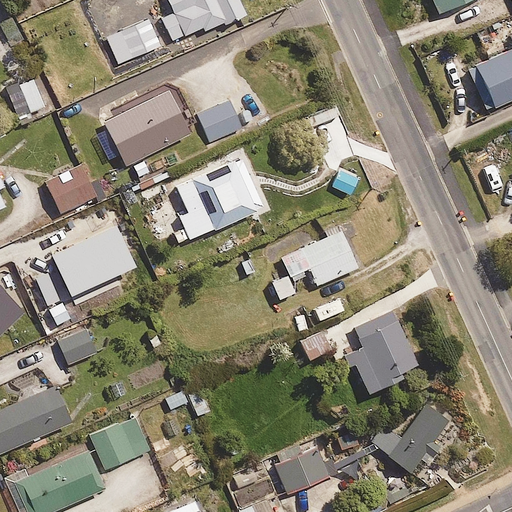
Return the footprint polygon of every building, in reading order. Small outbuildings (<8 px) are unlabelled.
[(241,13),(235,0),(165,0),(171,13),(160,18),(170,40),(201,26),(202,30),(241,13)] [(458,0),(428,0),(434,11),(458,0)] [(511,44),(463,68),(483,109),(511,94),(511,44)] [(43,105),(33,76),(4,86),(13,115),(43,105)] [(122,165),(129,161),(136,175),(149,168),(141,154),(184,132),(162,90),(100,122),(122,165)] [(238,127),(225,100),(195,114),(208,141),(238,127)] [(324,129),(321,111),(303,114),(305,131),(324,129)] [(230,224),(227,219),(259,205),(236,155),(172,184),(181,202),(172,206),(187,238),(215,225),(217,230),(230,224)] [(91,195),(77,166),(42,183),(56,212),(91,195)] [(354,177),(337,167),(328,183),(345,193),(354,177)] [(171,212),(165,200),(146,209),(152,221),(171,212)] [(353,266),(337,231),(279,257),(289,280),(301,275),(298,269),(305,266),(313,284),(353,266)] [(291,292),(285,276),(269,282),(275,298),(291,292)] [(352,365),(364,392),(400,375),(398,370),(413,363),(388,310),(351,327),(360,346),(341,355),(346,367),(352,365)] [(93,352),(84,329),(55,340),(64,363),(93,352)] [(330,348),(323,331),(298,341),(305,358),(330,348)] [(198,384),(183,391),(195,418),(210,412),(198,384)] [(0,449),(66,421),(50,385),(0,407),(0,449)] [(447,422),(425,404),(397,438),(380,424),(367,440),(407,472),(417,459),(424,464),(439,446),(432,441),(447,422)] [(145,450),(131,416),(88,435),(102,468),(145,450)] [(348,426),(332,434),(339,448),(354,441),(348,426)] [(326,476),(316,448),(273,465),(284,492),(326,476)] [(42,511),(100,487),(83,449),(3,484),(15,511),(42,511)] [(238,491),(257,483),(252,471),(233,478),(238,491)] [(238,491),(231,493),(237,509),(265,499),(274,496),(267,479),(257,483),(238,491)] [(355,511),(374,511),(383,508),(378,497),(354,509),(355,511)] [(270,511),(265,499),(237,509),(238,511),(270,511)] [(185,511),(193,508),(190,501),(164,511),(185,511)]
